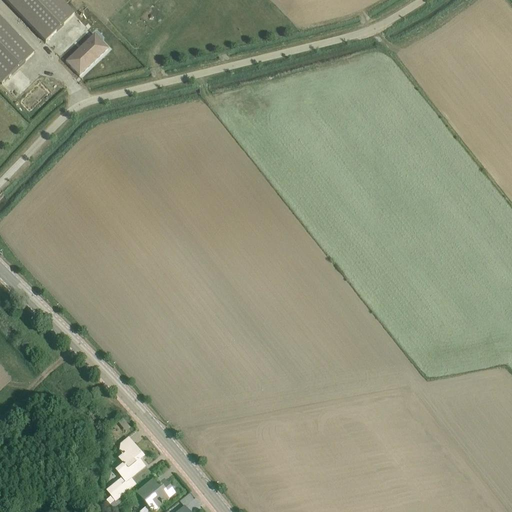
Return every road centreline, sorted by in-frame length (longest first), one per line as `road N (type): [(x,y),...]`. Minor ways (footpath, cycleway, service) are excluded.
road 1 (unclassified): [(0,180),(59,122),(92,106),(365,35),(431,0)]
road 2 (tertiary): [(222,511),(158,431),(0,271)]
